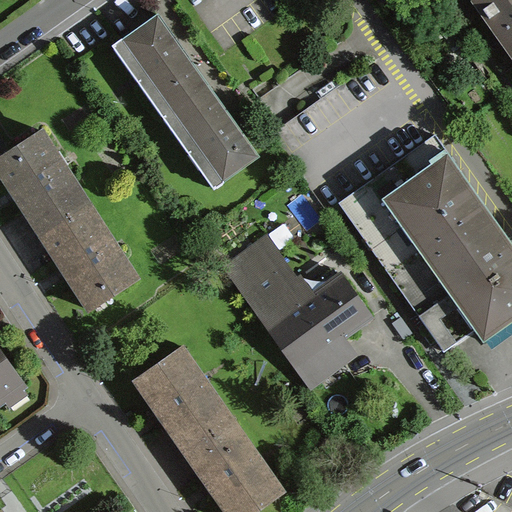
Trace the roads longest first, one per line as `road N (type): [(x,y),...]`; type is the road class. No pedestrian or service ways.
road 1 (secondary): [(361,511),(441,456),(511,422)]
road 2 (residential): [(0,260),(91,392)]
road 3 (residential): [(91,392),(174,511)]
